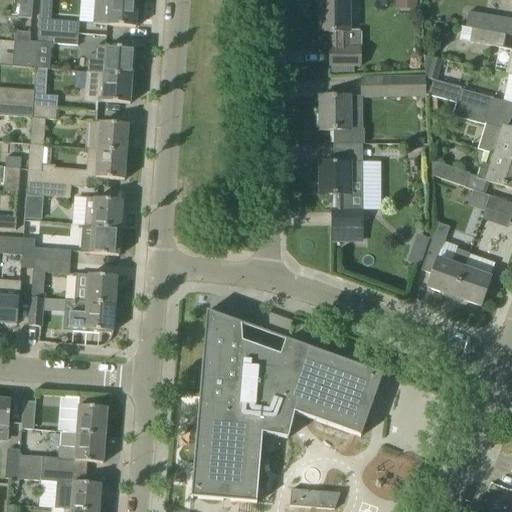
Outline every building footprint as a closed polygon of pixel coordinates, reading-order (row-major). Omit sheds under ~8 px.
[(19,0),(18,19),(31,20),(32,1),(19,0)] [(94,0),(92,26),(107,27),(135,29),(137,1),(125,0),(94,0)] [(348,48),(348,33),(348,1),(318,1),(318,33),(330,33),(331,48),(328,48),(328,67),(360,66),(360,48),(348,48)] [(467,13),(465,28),(471,29),(504,35),(507,19),(467,13)] [(38,32),(78,35),(79,23),(50,21),(40,20),(38,32)] [(461,27),(459,40),(469,41),(471,29),(465,28),(461,27)] [(502,48),(504,35),(471,29),(469,41),(469,43),(502,48)] [(13,44),(30,45),(30,43),(30,33),(14,32),(13,44)] [(78,47),(78,35),(38,32),(37,43),(37,44),(78,47)] [(11,68),(35,69),(37,45),(30,45),(13,44),(13,55),(11,68)] [(89,56),(87,75),(92,75),(131,78),(133,50),(95,47),(94,56),(89,56)] [(35,69),(33,92),(32,108),(56,110),(57,97),(45,97),(47,70),(35,69)] [(131,78),(92,75),(91,88),(86,88),(85,101),(101,103),(129,105),(131,78)] [(360,77),(360,98),(360,99),(362,99),(425,99),(425,97),(424,80),(424,77),(360,77)] [(502,102),(511,104),(511,77),(507,77),(502,102)] [(460,89),(424,80),(425,97),(455,105),(488,114),(492,99),(460,91),(460,89)] [(0,105),(32,108),(33,92),(0,89),(0,105)] [(362,130),(362,99),(360,99),(360,98),(339,97),(319,98),(319,132),(332,132),(332,146),(362,146),(362,145),(364,145),(364,130),(362,130)] [(0,117),(32,120),(32,108),(0,105),(0,117)] [(488,114),(455,105),(451,118),(484,127),(485,125),(488,114)] [(56,110),(32,108),(32,120),(30,146),(43,147),(44,121),(56,122),(56,110)] [(128,126),(100,124),(98,151),(126,153),(128,126)] [(493,128),(485,125),(484,127),(476,151),(494,156),(511,161),(511,131),(503,129),(502,131),(493,128)] [(43,149),(43,147),(30,146),(28,171),(28,172),(41,173),(43,149)] [(361,211),(362,146),(332,146),(332,163),(319,163),(319,196),(333,196),(332,211),(330,211),(330,229),(350,229),(361,229),(361,211)] [(87,151),(86,171),(85,178),(124,181),(126,153),(98,151),(87,151)] [(511,191),(511,161),(494,156),(490,168),(481,165),(476,180),(511,191)] [(5,158),(4,169),(20,170),(20,159),(5,158)] [(465,188),(469,175),(430,161),(431,177),(465,188)] [(2,193),(18,194),(20,170),(4,169),(2,193)] [(28,172),(27,184),(70,188),(71,176),(41,173),(28,172)] [(70,199),(70,188),(27,184),(26,196),(70,199)] [(484,209),(492,212),(511,218),(511,214),(511,204),(489,197),(484,209)] [(84,226),(91,227),(120,229),(122,202),(85,199),(85,212),(84,226)] [(16,219),(0,217),(0,229),(15,231),(16,219)] [(437,224),(428,251),(439,254),(448,228),(437,224)] [(120,229),(91,227),(90,255),(118,257),(120,229)] [(32,270),(33,261),(34,249),(35,241),(22,240),(21,255),(20,269),(32,270)] [(33,261),(69,264),(70,252),(34,249),(33,261)] [(453,298),(469,254),(456,250),(450,265),(437,260),(427,289),(453,298)] [(470,255),(469,254),(453,298),(479,307),(489,279),(494,265),(469,256),(470,255)] [(32,270),(32,273),(44,274),(68,276),(69,264),(33,261),(32,270)] [(116,278),(88,276),(86,303),(114,306),(116,278)] [(0,324),(16,326),(18,299),(19,289),(0,287),(0,324)] [(40,328),(42,308),(42,300),(30,299),(30,307),(28,327),(40,328)] [(68,330),(112,333),(114,306),(86,303),(65,302),(64,314),(69,315),(68,330)] [(279,357),(242,343),(240,327),(242,327),(242,326),(206,312),(190,499),(192,499),(192,492),(197,492),(197,499),(222,502),(223,494),(230,495),(229,502),(256,505),(256,503),(262,434),(287,439),(293,414),(358,437),(359,438),(368,413),(362,410),(364,404),(371,406),(380,382),(373,380),(374,375),(381,378),(382,376),(285,341),(284,342),(284,343),(279,357)] [(75,434),(104,437),(106,409),(100,408),(101,399),(79,397),(78,399),(65,398),(61,433),(75,434)] [(0,400),(0,426),(8,427),(10,401),(0,400)] [(22,402),(21,422),(21,430),(32,431),(34,403),(22,402)] [(57,460),(73,462),(102,464),(104,437),(75,434),(74,449),(58,448),(57,460)] [(19,451),(18,451),(6,451),(4,480),(17,481),(18,469),(19,457),(19,451)] [(42,458),(19,457),(18,469),(41,470),(42,458)] [(18,469),(17,481),(41,482),(41,470),(18,469)] [(62,510),(87,511),(98,511),(100,485),(56,482),(54,509),(62,510)] [(339,494),(338,494),(290,491),(289,506),(289,507),(333,511),(339,494)]
